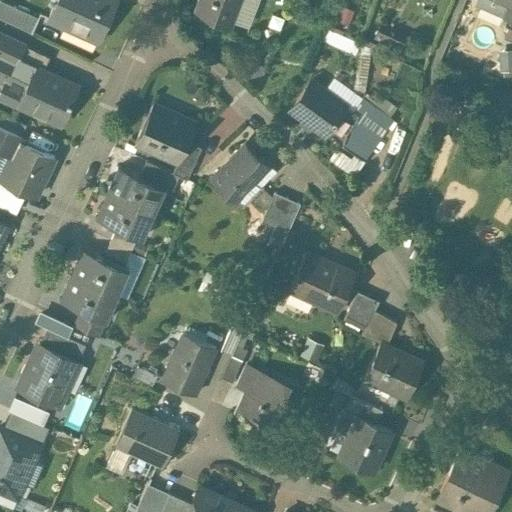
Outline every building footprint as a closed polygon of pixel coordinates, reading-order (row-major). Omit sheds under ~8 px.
[(39,11),(15,0),(0,0),(0,11),(32,26),(39,11)] [(52,0),(48,11),(65,18),(68,12),(100,26),(97,33),(99,34),(113,0),(52,0)] [(238,0),(194,0),(194,2),(232,17),(238,0)] [(25,38),(0,26),(0,72),(5,75),(0,86),(0,91),(17,99),(18,98),(17,97),(34,59),(18,52),(24,38),(25,38)] [(380,27),(373,45),(399,54),(406,36),(380,27)] [(50,50),(24,38),(18,52),(34,59),(35,58),(41,61),(44,62),(50,50)] [(498,67),(511,66),(511,45),(497,46),(498,67)] [(44,62),(41,61),(35,58),(34,59),(17,97),(18,98),(61,117),(79,78),(44,62)] [(348,96),(353,86),(333,76),(329,85),(348,96)] [(359,113),(311,78),(291,107),(318,126),(338,141),(346,130),(355,137),(365,123),(356,117),(359,113)] [(200,106),(156,88),(137,133),(195,156),(204,135),(190,130),(200,106)] [(363,96),(356,105),(383,125),(388,114),(363,96)] [(26,117),(7,108),(2,119),(21,128),(26,117)] [(2,119),(0,118),(0,143),(11,149),(18,132),(19,133),(21,128),(2,119)] [(365,123),(355,137),(346,130),(338,141),(362,157),(379,133),(365,123)] [(18,132),(11,149),(15,151),(4,173),(0,171),(0,172),(35,189),(54,150),(19,133),(18,132)] [(245,136),(211,170),(236,196),(271,162),(245,136)] [(147,153),(139,168),(152,174),(165,180),(173,184),(179,168),(147,153)] [(165,180),(152,174),(139,168),(120,160),(97,212),(142,231),(165,180)] [(300,201),(275,190),(261,219),(274,225),(269,236),(271,237),(283,242),(300,201)] [(229,208),(210,240),(223,246),(241,214),(229,208)] [(138,235),(115,224),(109,248),(85,237),(63,291),(106,316),(138,235)] [(254,237),(243,256),(254,262),(266,243),(254,237)] [(354,271),(320,255),(308,250),(292,285),(315,295),(314,298),(337,308),(354,271)] [(379,299),(357,289),(346,313),(366,324),(374,307),(379,299)] [(73,311),(51,300),(47,311),(70,322),(73,311)] [(397,319),(374,307),(366,324),(361,332),(380,340),(387,343),(397,319)] [(85,338),(48,321),(40,337),(78,355),(85,338)] [(231,322),(223,347),(232,350),(224,374),(236,378),(253,330),(231,322)] [(216,346),(183,331),(162,377),(195,392),(216,346)] [(40,337),(39,337),(19,381),(58,399),(66,381),(62,379),(73,355),(77,357),(78,355),(40,337)] [(387,343),(380,340),(364,375),(377,380),(408,394),(423,359),(387,343)] [(247,388),(256,368),(247,364),(238,384),(247,388)] [(290,384),(256,368),(247,388),(238,407),(273,422),(290,384)] [(329,401),(345,405),(352,379),(336,374),(329,401)] [(79,389),(69,409),(80,415),(91,395),(79,389)] [(375,404),(355,395),(348,409),(369,418),(375,404)] [(179,427),(132,406),(115,444),(162,466),(179,427)] [(369,418),(348,409),(340,428),(348,431),(338,453),(374,469),(392,429),(369,418)] [(40,439),(0,421),(0,484),(17,492),(25,474),(21,472),(29,454),(33,455),(40,439)] [(489,511),(511,463),(511,457),(464,435),(428,511),(458,511),(464,502),(483,511),(489,511)] [(260,511),(256,510),(260,496),(201,471),(189,494),(174,486),(161,511),(260,511)] [(161,511),(174,486),(152,478),(139,508),(153,511),(161,511)] [(49,493),(32,485),(27,497),(45,504),(49,493)] [(73,511),(77,505),(56,495),(49,509),(56,511),(73,511)] [(309,511),(286,503),(281,511),(309,511)]
